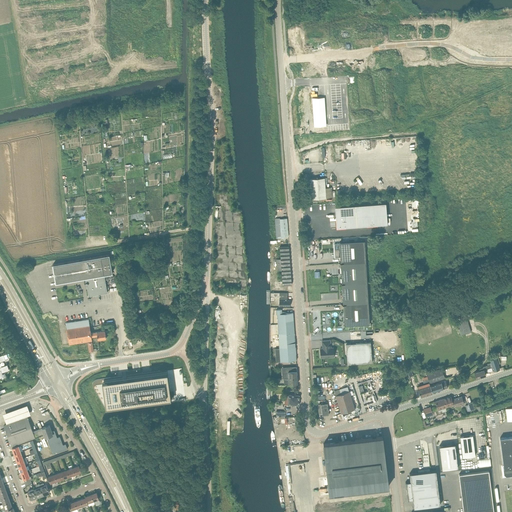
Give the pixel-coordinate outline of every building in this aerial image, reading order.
[(324,97),(312,98),(314,127),(326,127),(324,97)] [(326,198),(325,188),(324,178),(310,179),(311,199),(326,198)] [(386,203),(335,206),(337,227),(387,224),(386,203)] [(277,219),(275,219),(276,237),(279,237),(279,238),(281,238),(284,238),(284,237),(288,236),(287,218),(282,219),(280,219),(277,219)] [(339,242),(339,244),(334,244),(335,257),(340,257),(340,263),(366,261),(365,240),(339,242)] [(283,285),(292,284),(289,246),(280,246),(280,251),(281,259),(276,259),(277,266),(278,266),(278,271),(282,270),(283,285)] [(101,256),(53,264),(53,265),(56,283),(85,278),(86,279),(86,282),(85,283),(85,284),(86,285),(87,285),(87,287),(87,288),(89,296),(107,293),(104,275),(107,274),(113,273),(109,254),(101,256)] [(342,284),(367,282),(366,261),(340,263),(342,284)] [(343,304),(368,303),(367,282),(342,284),(343,304)] [(290,306),(290,300),(287,300),(287,293),(279,292),(279,306),(285,306),(290,306)] [(344,325),(349,325),(370,324),(368,303),(343,304),(344,325)] [(76,351),(77,351),(117,345),(118,344),(119,344),(119,343),(119,342),(104,308),(104,307),(103,306),(102,306),(101,306),(61,312),(60,313),(59,313),(59,314),(59,315),(73,348),(74,349),(74,350),(75,350),(76,351)] [(282,312),(282,309),(276,310),(276,314),(277,314),(278,324),(293,323),(293,313),(287,313),(284,312),(282,312)] [(461,335),(471,332),(465,314),(459,316),(459,318),(457,319),(459,323),(458,324),(460,330),(458,331),(459,333),(461,333),(461,335)] [(279,348),(295,347),(293,323),(278,324),(279,348)] [(330,348),(330,340),(322,341),(322,346),(323,345),(323,348),(320,349),(321,358),(334,357),(333,348),(330,348)] [(351,343),(351,342),(346,342),(344,344),(345,354),(346,354),(347,364),(372,362),(371,342),(351,343)] [(280,361),(291,360),(296,360),(295,347),(279,348),(280,361)] [(493,371),(500,369),(496,357),(490,359),(493,371)] [(476,378),(486,375),(484,370),(492,367),(490,362),(487,363),(487,365),(482,367),(483,368),(479,369),(479,371),(474,373),(476,378)] [(9,370),(7,365),(0,367),(0,379),(4,378),(2,373),(9,370)] [(291,367),(283,368),(283,372),(288,372),(288,378),(297,377),(296,367),(291,367)] [(92,384),(92,385),(92,386),(93,386),(93,387),(93,388),(106,410),(107,410),(107,411),(108,411),(185,400),(181,368),(152,372),(141,373),(122,376),(121,376),(97,379),(96,380),(95,380),(94,381),(93,382),(93,383),(92,384)] [(430,383),(445,378),(442,369),(427,374),(427,376),(430,383)] [(376,371),(376,379),(386,378),(385,370),(376,371)] [(422,377),(425,387),(430,385),(430,383),(427,376),(422,377)] [(433,393),(448,388),(445,381),(430,385),(433,393)] [(423,388),(418,389),(420,397),(433,393),(430,385),(425,387),(423,388)] [(340,389),(335,391),(336,395),(335,395),(340,409),(341,413),(355,409),(354,409),(349,391),(341,394),(340,389)] [(299,405),(299,395),(288,395),(288,405),(299,405)] [(446,407),(453,405),(452,399),(451,396),(443,399),(446,407)] [(461,396),(452,399),(453,405),(454,405),(463,402),(461,396)] [(438,410),(446,407),(443,399),(435,401),(438,410)] [(27,405),(3,413),(4,417),(6,423),(11,421),(12,423),(27,417),(27,416),(31,414),(28,408),(27,405)] [(433,415),(432,413),(430,407),(424,409),(426,416),(426,417),(433,415)] [(7,424),(4,425),(6,433),(11,446),(16,444),(32,439),(44,434),(45,437),(46,437),(53,454),(63,450),(67,448),(64,449),(61,441),(58,442),(55,433),(53,434),(49,425),(44,427),(42,428),(42,429),(33,432),(27,417),(27,415),(11,421),(12,423),(7,424)] [(475,456),(473,435),(461,436),(463,457),(475,456)] [(329,494),(334,493),(344,492),(388,486),(382,436),(323,444),(329,494)] [(511,436),(500,438),(504,468),(503,468),(504,473),(506,475),(511,474),(511,436)] [(455,444),(439,446),(442,469),(458,467),(455,444)] [(17,446),(12,448),(14,454),(20,452),(18,446),(17,446)] [(20,452),(14,454),(16,460),(23,458),(20,452)] [(23,458),(16,460),(18,463),(19,466),(25,464),(24,461),(23,458)] [(25,464),(19,466),(20,471),(21,472),(27,470),(27,469),(25,464)] [(75,474),(81,472),(79,465),(73,468),(75,474)] [(69,476),(75,474),(73,468),(67,470),(69,476)] [(27,470),(21,472),(23,479),(30,476),(28,473),(31,472),(30,469),(27,470)] [(63,478),(69,476),(67,470),(60,472),(63,478)] [(406,482),(405,482),(408,501),(408,500),(413,500),(414,508),(440,505),(436,470),(409,473),(410,482),(406,482)] [(493,511),(488,470),(458,474),(463,511),(493,511)] [(57,481),(63,478),(60,472),(54,474),(57,481)] [(50,483),(57,481),(54,474),(48,477),(50,483)] [(37,497),(43,495),(39,483),(35,485),(37,488),(34,489),(37,497)] [(44,485),(44,483),(40,485),(39,483),(43,495),(49,492),(47,484),(44,485)] [(31,499),(37,497),(34,489),(28,491),(31,499)] [(97,492),(91,494),(93,501),(94,501),(98,499),(99,499),(97,492)] [(88,504),(88,503),(93,501),(91,494),(85,496),(85,497),(88,504)] [(3,504),(10,501),(8,495),(1,498),(3,504)] [(82,506),(88,504),(85,497),(80,499),(82,506)] [(77,508),(82,506),(80,499),(74,501),(77,508)] [(3,504),(0,505),(1,508),(2,508),(3,511),(5,510),(12,507),(10,501),(3,504)] [(74,501),(68,503),(70,508),(71,510),(71,511),(74,511),(78,511),(77,508),(74,501)]
